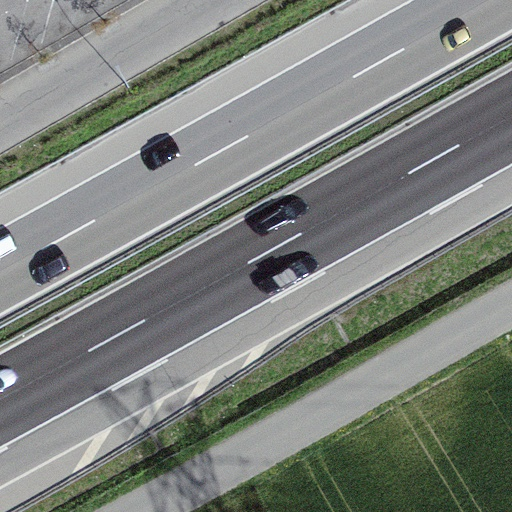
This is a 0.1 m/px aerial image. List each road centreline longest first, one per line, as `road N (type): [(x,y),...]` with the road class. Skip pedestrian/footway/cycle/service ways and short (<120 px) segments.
road 1 (motorway): [(0,398),(511,114)]
road 2 (motorway): [(489,0),(0,271)]
road 3 (unclassified): [(372,511),(511,436)]
